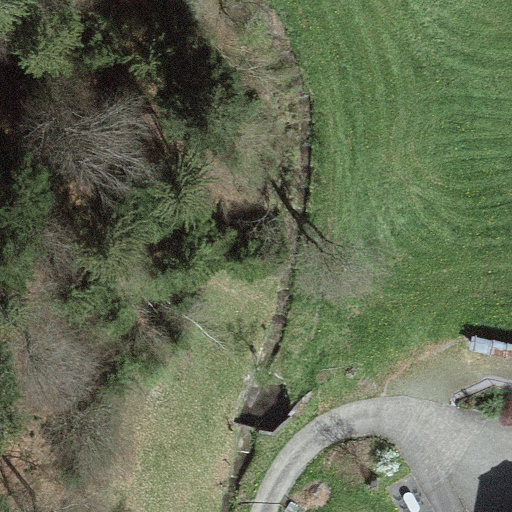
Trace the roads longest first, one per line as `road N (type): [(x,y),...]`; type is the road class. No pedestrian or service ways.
road 1 (track): [(381,409),(322,431),(280,477),(267,511)]
road 2 (track): [(381,409),(415,434),(451,511)]
